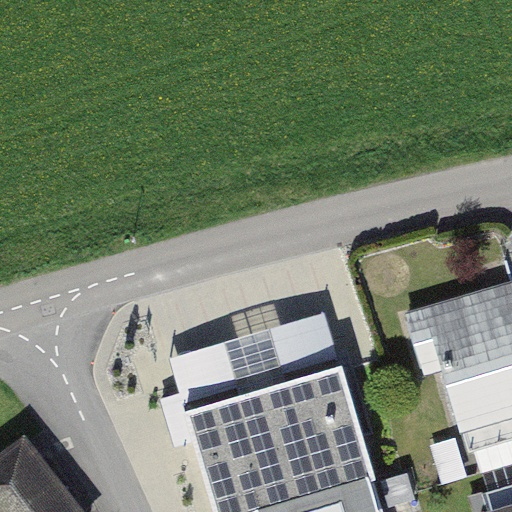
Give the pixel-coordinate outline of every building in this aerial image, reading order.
[(511,296),(510,290),(423,316),(456,427),(462,425),(470,453),(511,440),(511,296)] [(269,511),(368,483),(336,372),(204,411),(210,433),(189,440),(209,511),(269,511)] [(0,511),(69,511),(18,447),(0,461),(0,511)] [(377,511),(368,483),(269,511),(377,511)] [(511,511),(511,487),(483,496),(488,511),(511,511)]
